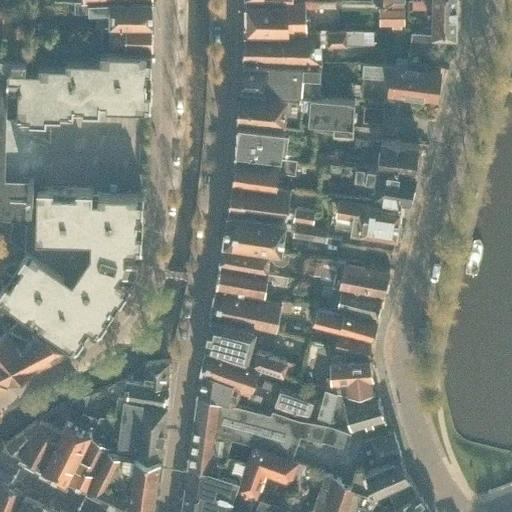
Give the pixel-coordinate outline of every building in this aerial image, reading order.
[(103,23),(109,23),(152,23),(153,23),(152,0),(94,0),(74,1),(75,12),(89,11),(91,10),(96,10),(96,34),(74,35),(74,40),(99,42),(100,25),(103,25),(103,23)] [(305,7),(304,0),(287,0),(287,3),(245,3),(245,31),(305,31),(305,7)] [(456,33),(456,0),(432,0),(433,0),(432,9),(431,33),(411,32),(410,41),(410,47),(433,48),(433,43),(438,44),(438,41),(450,42),(450,41),(452,33),(456,33)] [(412,0),(412,8),(432,9),(433,0),(432,0),(412,0)] [(392,23),(392,29),(401,29),(401,23),(404,23),(404,7),(404,1),(392,1),(392,8),(392,23)] [(152,47),(152,23),(109,23),(108,41),(108,47),(152,47)] [(363,31),(345,31),(331,31),(331,29),(320,29),(320,31),(245,31),(244,41),(244,59),(321,62),(320,41),(320,39),(327,39),(327,45),(362,45),(373,45),(373,31),(363,31)] [(34,58),(66,58),(66,49),(34,49),(34,58)] [(0,71),(7,72),(7,78),(6,116),(12,116),(17,117),(17,120),(32,120),(46,120),(46,115),(58,115),(60,115),(61,109),(73,110),(74,104),(84,104),(83,110),(86,110),(100,110),(100,106),(106,106),(150,107),(151,93),(152,66),(152,52),(107,51),(100,51),(100,59),(66,59),(66,64),(39,63),(39,69),(26,69),(26,58),(4,58),(2,55),(1,56),(4,59),(1,62),(0,62),(0,71)] [(395,63),(407,64),(408,57),(396,56),(395,63)] [(320,66),(243,61),(240,88),(299,93),(318,95),(320,66)] [(362,75),(390,77),(388,93),(437,98),(440,70),(430,69),(430,64),(409,61),(408,67),(390,64),(363,63),(362,75)] [(0,215),(26,220),(29,221),(29,220),(30,220),(31,207),(28,207),(28,199),(36,199),(37,188),(34,188),(34,179),(27,178),(27,185),(15,184),(4,184),(6,116),(7,78),(7,72),(0,71),(0,215)] [(360,98),(361,83),(348,83),(347,97),(360,98)] [(303,104),(311,105),(312,95),(299,93),(298,98),(240,91),(238,118),(300,124),(303,104)] [(352,135),(354,135),(368,137),(382,138),(383,126),(353,124),(355,98),(312,95),(311,105),(310,121),(334,123),(333,133),(352,135)] [(237,122),(235,150),(263,153),(281,155),(285,127),(237,122)] [(418,151),(419,143),(382,138),(368,137),(354,135),(353,144),(380,147),(377,164),(416,170),(416,168),(417,168),(417,166),(419,166),(420,160),(421,153),(420,153),(420,151),(418,151)] [(341,153),(316,151),(315,159),(340,161),(341,153)] [(296,157),(281,155),(263,153),(262,158),(235,154),(232,180),(276,187),(278,170),(294,172),(296,157)] [(332,188),(408,201),(416,173),(322,161),(318,192),(332,194),(332,188)] [(290,189),(232,181),(228,208),(313,221),(315,209),(296,206),(296,209),(287,208),(290,189)] [(29,220),(29,221),(26,220),(25,247),(27,249),(19,260),(18,259),(6,261),(1,269),(3,280),(4,280),(5,281),(0,288),(0,295),(33,318),(75,347),(83,336),(84,336),(90,326),(98,331),(106,319),(107,319),(122,297),(130,285),(126,283),(137,267),(138,249),(141,249),(142,240),(142,235),(143,207),(143,193),(92,192),(92,188),(78,187),(51,186),(51,187),(37,186),(37,188),(36,199),(28,199),(28,207),(31,207),(30,220),(29,220)] [(401,220),(399,220),(401,207),(380,203),(380,202),(338,196),(336,211),(353,213),(351,227),(361,229),(397,235),(397,232),(399,232),(401,220)] [(228,211),(223,240),(281,249),(284,228),(295,230),(294,233),(311,236),(325,238),(327,224),(291,219),(290,222),(285,221),(286,220),(228,211)] [(266,272),(269,257),(275,263),(283,264),(288,261),(289,252),(284,251),(285,251),(223,241),(220,263),(266,272)] [(298,274),(306,276),(309,256),(301,255),(298,274)] [(383,294),(390,269),(337,259),(326,256),(320,280),(333,283),(342,286),(383,294)] [(309,258),(307,272),(321,274),(323,261),(309,258)] [(286,275),(266,272),(220,263),(216,286),(264,294),(267,277),(272,278),(271,282),(285,284),(286,275)] [(377,316),(383,294),(342,286),(333,283),(329,303),(344,307),(377,316)] [(280,301),(215,289),(210,315),(276,329),(280,310),(288,311),(290,301),(281,299),(280,301)] [(338,328),(372,337),(377,316),(344,307),(342,311),(317,305),(313,321),(339,327),(338,328)] [(0,389),(7,384),(38,367),(69,352),(48,337),(47,339),(17,318),(16,319),(16,320),(16,321),(7,332),(6,331),(0,338),(0,389)] [(283,372),(284,370),(292,373),(296,363),(287,360),(287,359),(257,349),(256,352),(249,351),(255,329),(210,318),(205,346),(260,365),(283,372)] [(334,347),(370,356),(371,340),(338,333),(334,347)] [(252,388),(254,383),(258,370),(260,365),(205,347),(201,369),(252,388)] [(359,399),(374,395),(374,390),(372,375),(373,375),(370,356),(348,358),(348,353),(332,354),(333,359),(330,359),(331,377),(324,378),(326,387),(359,399)] [(169,361),(146,364),(144,384),(169,385),(169,361)] [(262,392),(252,388),(201,369),(198,392),(238,404),(239,394),(259,402),(262,392)] [(167,405),(169,385),(144,384),(126,380),(124,398),(167,405)] [(252,388),(262,392),(277,397),(275,403),(297,411),(308,413),(314,397),(264,380),(262,386),(254,383),(252,388)] [(378,393),(374,395),(359,399),(326,387),(319,413),(330,417),(333,407),(344,405),(352,427),(386,418),(378,393)] [(198,392),(188,465),(206,469),(209,457),(225,460),(231,436),(253,443),(291,456),(299,433),(322,439),(345,447),(350,431),(327,423),(300,419),(272,409),(271,413),(238,404),(198,392)] [(98,418),(83,412),(88,393),(71,400),(68,418),(61,431),(41,467),(67,480),(68,480),(87,490),(105,455),(108,449),(113,439),(114,431),(115,416),(99,415),(98,418)] [(122,454),(136,456),(160,458),(167,405),(124,398),(117,397),(115,416),(114,431),(113,439),(108,449),(116,452),(122,454)] [(61,431),(41,420),(39,424),(34,421),(7,444),(5,445),(21,455),(41,467),(61,431)] [(393,429),(369,436),(365,438),(363,447),(362,447),(362,455),(363,460),(364,463),(364,470),(377,463),(377,462),(400,452),(393,429)] [(237,488),(252,494),(256,495),(264,472),(286,480),(288,475),(298,479),(304,464),(253,444),(245,467),(237,488)] [(105,455),(87,490),(107,500),(128,510),(128,511),(131,511),(153,511),(160,458),(136,456),(122,454),(116,452),(108,449),(105,455)] [(377,463),(364,470),(364,463),(356,464),(351,481),(366,487),(366,488),(373,494),(387,488),(410,476),(400,453),(377,463)] [(209,457),(206,469),(188,465),(181,511),(227,511),(237,488),(245,467),(225,460),(209,457)] [(309,507),(307,511),(357,511),(362,499),(366,488),(366,487),(351,481),(326,471),(313,508),(309,507)] [(410,476),(387,488),(395,509),(396,511),(431,511),(417,492),(410,476)] [(0,479),(0,511),(14,511),(23,491),(0,480),(0,479)] [(237,488),(227,511),(245,511),(237,509),(239,502),(247,505),(252,494),(237,488)] [(41,511),(45,503),(24,492),(16,511),(41,511)] [(279,511),(282,507),(260,499),(254,511),(279,511)] [(376,511),(375,511),(371,511),(374,503),(362,499),(357,511),(396,511),(395,509),(392,511),(387,505),(376,511)]
